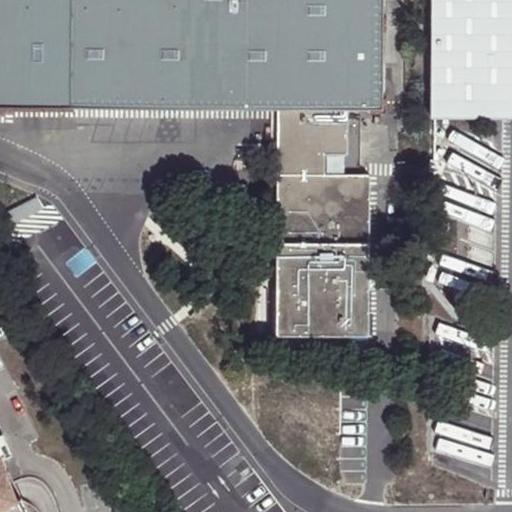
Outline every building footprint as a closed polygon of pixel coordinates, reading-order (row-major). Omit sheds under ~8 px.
[(0,0),(0,108),(67,109),(65,0),(0,0)] [(277,110),(345,110),(381,111),(381,0),(65,0),(67,109),(277,110)] [(467,0),(481,11),(488,2),(486,0),(467,0)] [(343,157),(345,110),(277,110),(275,337),(366,337),(368,178),(323,179),(322,156),(343,157)] [(132,319),(135,323),(116,341),(168,393),(199,362),(144,307),(132,319)] [(206,410),(229,388),(213,371),(190,393),(206,410)] [(0,511),(30,511),(24,499),(21,500),(9,474),(12,473),(0,447),(0,511)]
